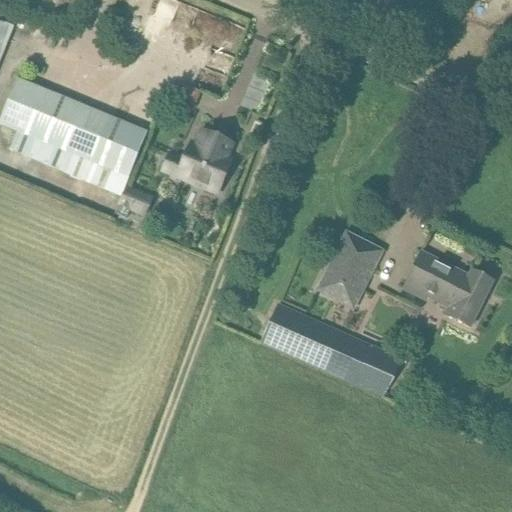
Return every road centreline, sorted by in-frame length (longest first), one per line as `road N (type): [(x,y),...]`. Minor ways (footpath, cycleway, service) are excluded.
road 1 (track): [(311,28),(130,511)]
road 2 (unclassified): [(242,0),(511,114)]
